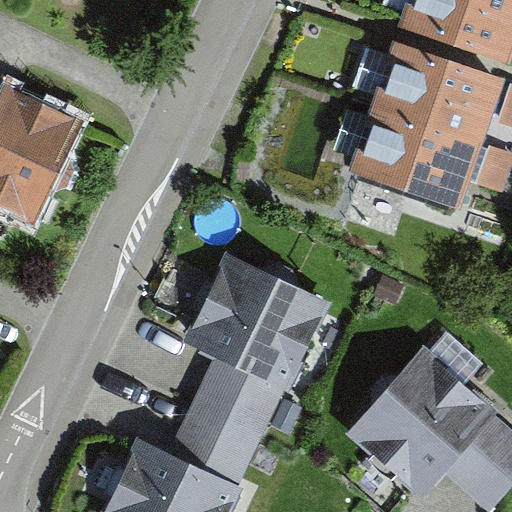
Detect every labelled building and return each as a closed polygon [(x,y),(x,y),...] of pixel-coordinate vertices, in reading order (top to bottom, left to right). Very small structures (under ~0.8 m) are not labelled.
[(511,55),(511,0),(408,0),(400,24),(510,62),(511,55)] [(508,78),(396,40),(374,105),(485,143),(508,78)] [(86,121),(5,83),(0,94),(0,208),(36,226),(86,121)] [(511,83),(498,122),(511,126),(511,83)] [(485,143),(374,105),(351,171),(462,209),(485,143)] [(511,171),(511,152),(491,145),(477,183),(504,193),(511,171)] [(333,303),(227,251),(183,341),(217,357),(285,390),(290,392),(333,303)] [(501,411),(425,344),(344,435),(421,502),(445,475),(486,511),(494,511),(511,492),(511,428),(497,415),(501,411)] [(285,390),(217,357),(172,452),(241,485),(285,390)] [(172,452),(139,436),(102,511),(232,511),(244,487),(241,485),(172,452)]
